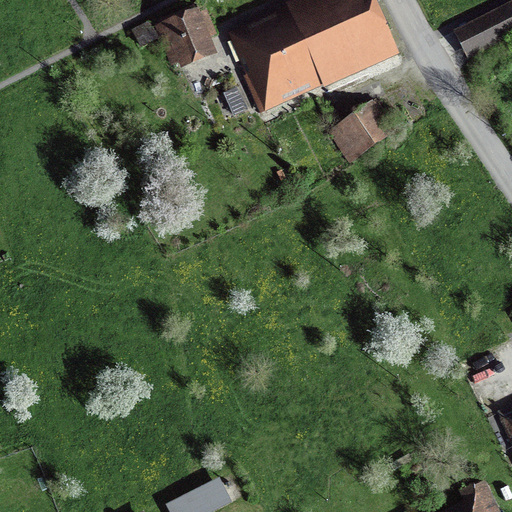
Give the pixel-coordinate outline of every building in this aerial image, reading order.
[(246,75),(244,76),(260,114),(323,87),(324,89),(399,56),(374,0),(293,0),(285,4),(286,7),(227,33),(246,75)] [(511,1),(496,10),(511,38),(511,37),(511,1)] [(209,36),(216,33),(206,10),(200,13),(198,9),(155,28),(171,66),(178,64),(181,71),(218,56),(209,36)] [(468,59),(511,38),(496,10),(454,30),(468,59)] [(132,31),(141,48),(158,39),(149,21),(132,31)] [(376,99),(328,131),(350,164),(398,132),(376,99)] [(511,404),(496,412),(511,444),(511,404)] [(413,462),(409,455),(391,465),(395,472),(413,462)] [(213,511),(232,503),(219,478),(166,505),(169,511),(213,511)] [(500,511),(485,481),(476,485),(475,483),(458,490),(464,502),(443,511),(500,511)]
